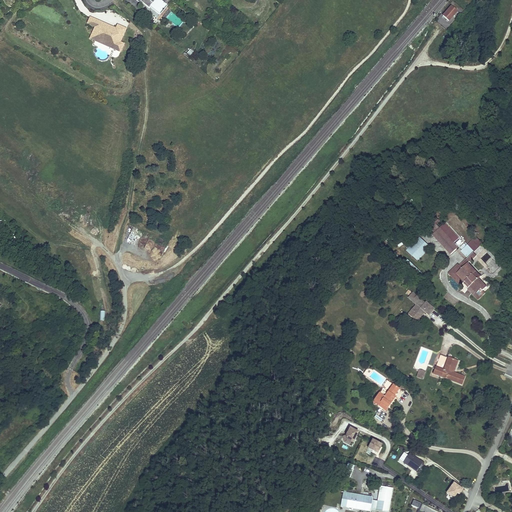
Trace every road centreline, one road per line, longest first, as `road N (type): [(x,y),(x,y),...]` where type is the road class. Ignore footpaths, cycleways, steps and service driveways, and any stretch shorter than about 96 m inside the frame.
road 1 (track): [(123,279),(164,272),(199,245),(409,0)]
road 2 (track): [(117,262),(147,100),(146,32),(115,0)]
road 3 (track): [(73,394),(125,312),(117,262),(94,240)]
road 4 (unknown): [(511,361),(489,340),(485,311),(452,290),(445,273),(453,263)]
